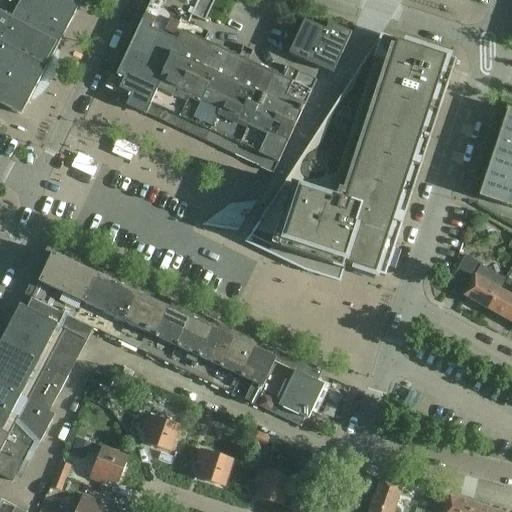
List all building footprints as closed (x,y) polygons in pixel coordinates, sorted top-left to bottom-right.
[(27,105),(82,0),(0,0),(0,105),(21,116),(24,110),(27,105)] [(151,0),(113,87),(130,95),(126,107),(145,115),(183,33),(187,24),(191,16),(194,10),(208,15),(214,0),(151,0)] [(304,21),(288,55),(327,73),(333,75),(341,55),(351,34),(329,24),(325,31),(304,21)] [(177,130),(215,47),(183,33),(145,115),(177,130)] [(319,132),(318,133),(287,180),(252,234),(254,235),(256,233),(274,239),(271,247),(343,271),(344,269),(342,268),(344,264),(348,265),(385,277),(410,201),(451,74),(456,61),(395,41),(381,37),(378,47),(374,45),(337,102),(334,108),(327,119),(319,132)] [(206,144),(244,61),(215,47),(177,130),(206,144)] [(236,158),(274,75),(244,61),(206,144),(236,158)] [(295,84),(299,74),(288,69),(284,79),(295,84)] [(301,87),(305,77),(299,74),(295,84),(301,87)] [(295,84),(284,79),(274,75),(236,158),(272,175),(311,91),(306,89),(301,87),(295,84)] [(306,89),(311,79),(305,77),(301,87),(306,89)] [(306,89),(311,91),(315,81),(311,79),(306,89)] [(485,177),(478,198),(479,198),(511,209),(511,111),(508,110),(507,110),(485,177)] [(52,254),(31,299),(54,310),(54,312),(65,317),(72,320),(95,274),(52,254)] [(456,275),(454,278),(470,287),(464,297),(488,310),(499,290),(504,280),(481,267),(482,266),(465,257),(463,261),(456,275)] [(95,274),(72,320),(74,321),(93,331),(94,329),(96,330),(117,285),(96,275),(95,274)] [(117,285),(96,330),(118,340),(139,295),(117,285)] [(499,290),(488,310),(489,310),(511,323),(511,320),(511,295),(511,297),(499,291),(499,290)] [(148,355),(169,309),(139,295),(118,340),(148,355)] [(20,305),(0,343),(68,378),(93,331),(74,321),(72,320),(65,317),(54,312),(53,313),(52,314),(58,318),(55,324),(37,314),(20,305)] [(170,365),(191,320),(169,309),(148,355),(170,365)] [(191,320),(170,365),(190,375),(212,330),(191,320)] [(212,330),(190,375),(191,375),(212,385),(233,340),(212,330)] [(233,340),(212,385),(233,395),(254,350),(233,340)] [(0,387),(49,413),(49,412),(68,378),(0,343),(0,342),(0,387)] [(254,350),(233,395),(234,395),(255,405),(275,363),(276,360),(254,350)] [(275,363),(255,405),(303,428),(310,413),(311,414),(312,413),(311,413),(312,412),(319,415),(333,384),(316,377),(314,381),(313,380),(312,381),(275,363)] [(54,415),(49,412),(49,413),(0,387),(0,432),(30,448),(30,447),(36,450),(54,415)] [(136,388),(132,400),(146,405),(149,393),(136,388)] [(201,411),(197,424),(208,428),(213,415),(201,411)] [(170,453),(178,427),(148,417),(144,430),(149,432),(145,445),(170,453)] [(0,476),(12,483),(30,448),(0,432),(0,476)] [(256,433),(252,443),(266,449),(270,439),(264,436),(256,433)] [(118,484),(128,460),(102,450),(90,479),(104,485),(106,479),(118,484)] [(223,488),(232,462),(202,451),(197,466),(203,468),(199,479),(223,488)] [(60,462),(49,487),(60,491),(71,466),(61,462),(60,462)] [(282,507),(291,481),(260,471),(256,485),(261,487),(258,498),(282,507)] [(371,506),(389,511),(393,511),(402,488),(380,480),(371,506)] [(101,511),(94,509),(96,503),(83,497),(76,511),(101,511)] [(470,511),(473,504),(450,497),(444,511),(470,511)] [(2,502),(0,501),(0,511),(22,511),(2,501),(2,502)]
